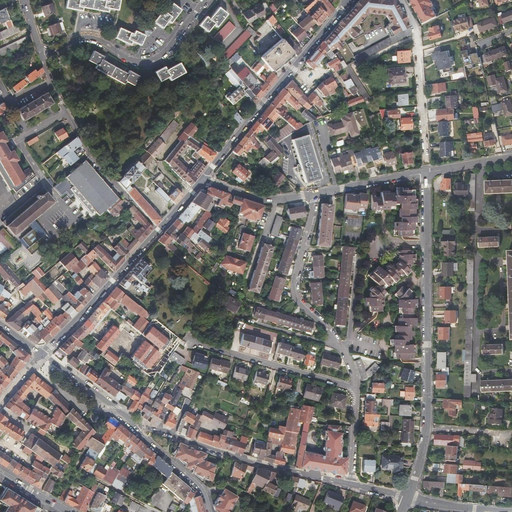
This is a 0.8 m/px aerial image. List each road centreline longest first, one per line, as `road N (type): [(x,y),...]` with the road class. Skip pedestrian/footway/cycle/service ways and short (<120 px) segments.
road 1 (residential): [(425,172),(425,428),(406,497)]
road 2 (tertiary): [(202,180),(41,354)]
road 3 (tertiary): [(348,0),(202,180)]
road 4 (residential): [(349,484),(130,422)]
road 5 (residential): [(205,0),(149,61),(89,37),(40,55)]
road 6 (residential): [(400,0),(417,31),(425,172)]
road 7 (residential): [(312,194),(294,295),(339,347)]
road 8 (residential): [(195,343),(354,390)]
road 9 (residential): [(40,55),(90,155),(124,195)]
road 10 (residential): [(208,511),(203,489),(130,422)]
